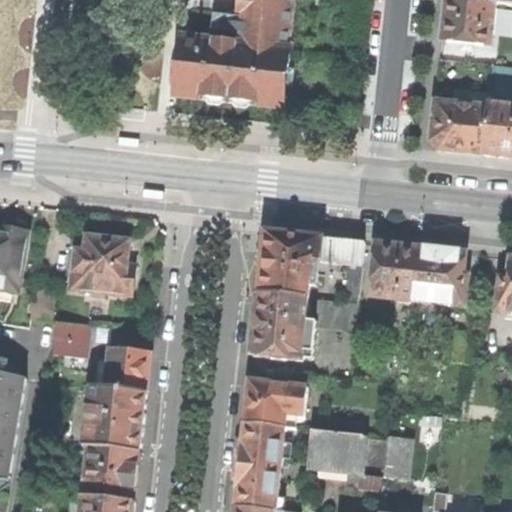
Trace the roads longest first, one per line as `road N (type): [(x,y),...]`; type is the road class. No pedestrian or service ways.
road 1 (residential): [(205,176),(161,511)]
road 2 (residential): [(210,511),(237,180)]
road 3 (secondary): [(0,155),(205,176)]
road 4 (residential): [(376,195),(397,0)]
road 5 (secondary): [(237,180),(376,195)]
road 6 (secondary): [(376,195),(511,210)]
